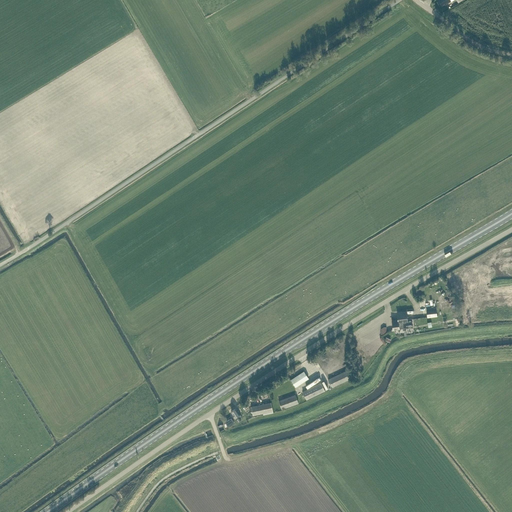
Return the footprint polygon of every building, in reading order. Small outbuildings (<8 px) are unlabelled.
[(436,308),(427,310),(427,316),(437,315),(436,308)] [(408,316),(407,316),(406,311),(401,312),(403,328),(413,327),(412,318),(408,319),(408,316)] [(393,330),(403,328),(401,312),(397,312),(398,319),(392,320),(392,322),(393,330)] [(332,387),(351,378),(347,370),(328,379),(332,387)] [(309,379),(308,377),(304,371),(297,375),(302,383),(309,379)] [(295,387),(302,383),(297,375),(290,380),(295,387)] [(307,400),(325,391),(321,383),(303,391),(307,400)] [(281,409),(298,403),(295,395),(278,401),(281,409)] [(252,415),(273,411),(271,403),(251,407),(252,415)] [(239,414),(235,408),(231,411),(235,417),(238,421),(241,420),(239,417),(241,416),(240,414),(239,414)]
